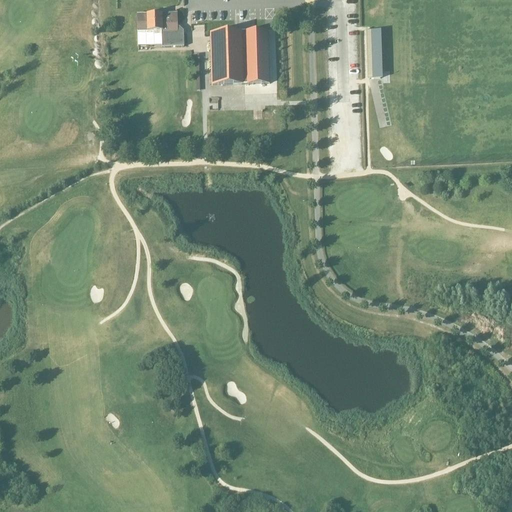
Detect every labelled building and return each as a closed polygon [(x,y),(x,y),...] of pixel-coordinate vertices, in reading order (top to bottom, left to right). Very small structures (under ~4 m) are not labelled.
[(176,14),(135,15),(136,33),(161,32),(161,36),(177,35),(176,14)] [(382,77),(381,30),(366,30),(367,77),(382,77)] [(244,85),(269,84),(267,31),(265,31),(243,32),(244,85)] [(211,86),(244,85),(243,32),(210,33),(211,86)] [(215,102),(225,102),(225,93),(215,93),(215,102)]
